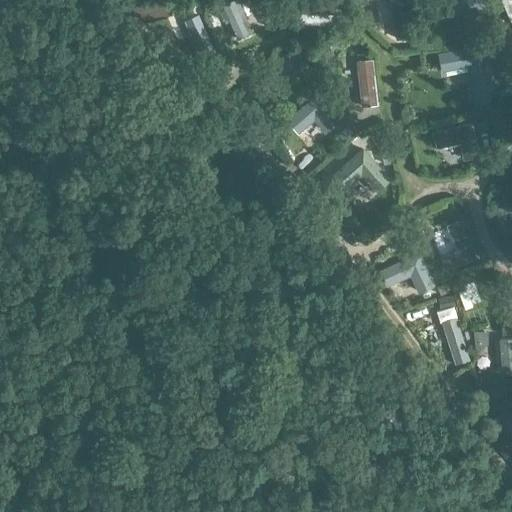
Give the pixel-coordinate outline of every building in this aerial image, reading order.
[(236,39),(252,32),(238,0),(231,0),(221,5),(236,39)] [(410,0),(391,0),(396,39),(415,37),(410,0)] [(483,0),(432,0),(434,17),(485,11),(483,0)] [(493,0),(502,36),(511,34),(511,26),(505,0),(493,0)] [(180,8),(155,11),(157,23),(166,21),(166,26),(175,25),(174,20),(181,19),(180,8)] [(301,13),(291,13),(291,25),(334,26),(334,15),(310,15),(310,8),(301,8),(301,13)] [(181,31),(187,52),(201,47),(194,27),(181,31)] [(462,33),(451,37),(454,45),(466,41),(462,33)] [(311,41),(308,35),(293,42),(296,49),(311,41)] [(486,43),(439,52),(443,71),(470,65),(475,90),(494,87),(486,43)] [(327,44),(317,50),(323,60),(333,55),(327,44)] [(377,105),(372,59),(356,61),(361,107),(377,105)] [(491,90),(476,93),(478,102),(493,99),(491,90)] [(298,134),(314,120),(325,133),(339,121),(315,95),(286,120),(298,134)] [(484,112),(472,115),(476,132),(488,129),(484,112)] [(436,149),(458,143),(463,160),(480,156),(471,122),(431,132),(436,149)] [(348,126),(337,133),(341,140),(351,133),(348,126)] [(362,147),(331,175),(345,190),(361,175),(376,192),(391,179),(362,147)] [(387,151),(378,153),(381,166),(390,163),(387,151)] [(449,152),(434,154),(436,169),(451,167),(449,152)] [(416,218),(409,224),(415,231),(422,225),(416,218)] [(456,250),(440,257),(446,271),(476,258),(459,219),(445,225),(456,250)] [(439,235),(422,239),(425,250),(441,246),(439,235)] [(387,286),(410,276),(418,293),(434,285),(418,252),(379,270),(387,286)] [(444,286),(436,289),(440,297),(447,294),(444,286)] [(453,296),(437,298),(440,310),(455,307),(453,296)] [(454,310),(418,316),(420,327),(440,324),(441,328),(449,327),(448,322),(455,321),(454,310)] [(511,373),(511,325),(501,327),(502,339),(499,339),(501,375),(511,373)] [(485,334),(475,334),(475,344),(485,344),(485,334)]
